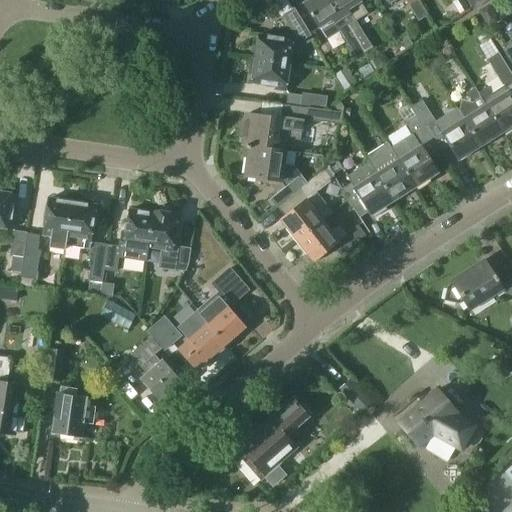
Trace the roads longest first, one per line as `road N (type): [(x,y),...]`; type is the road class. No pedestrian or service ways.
road 1 (residential): [(126,511),(155,458),(327,324)]
road 2 (residential): [(327,324),(511,190)]
road 3 (residential): [(190,169),(327,324)]
road 4 (residential): [(0,9),(205,36)]
road 5 (residential): [(0,142),(190,169)]
road 6 (residential): [(205,36),(190,169)]
